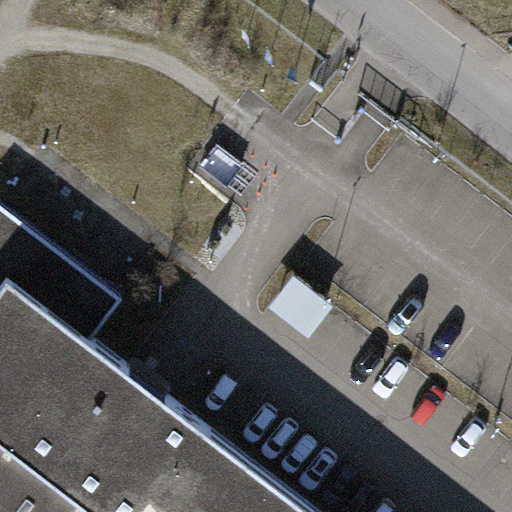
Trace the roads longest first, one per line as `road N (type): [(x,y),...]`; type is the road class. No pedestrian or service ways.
road 1 (unknown): [(511,299),(377,200),(325,185),(285,206),(217,287),(210,319),(467,511)]
road 2 (unclassified): [(511,122),(348,0)]
